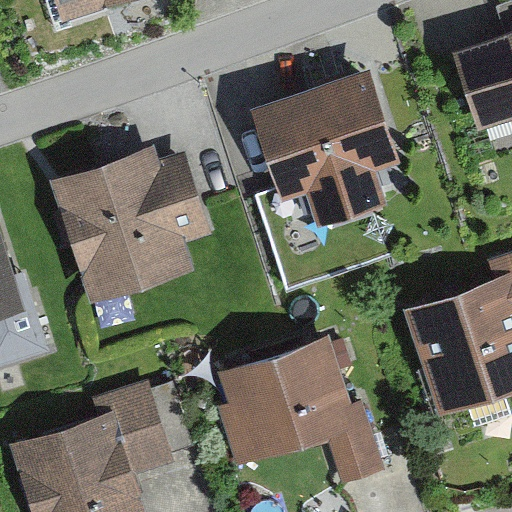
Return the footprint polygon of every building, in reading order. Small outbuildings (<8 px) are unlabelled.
[(58,0),(64,16),(113,0),(58,0)] [(511,24),(451,43),(477,127),(511,116),(511,24)] [(371,58),(251,98),(283,196),(307,188),(318,222),(388,199),(377,168),(405,159),(371,58)] [(155,138),(50,173),(91,297),(195,263),(187,239),(213,230),(185,146),(160,155),(155,138)] [(0,362),(49,347),(24,267),(14,270),(0,223),(0,362)] [(494,271),(401,300),(437,412),(511,388),(511,249),(489,257),(494,271)] [(329,330),(220,367),(232,400),(219,404),(239,460),(311,435),(315,444),(328,440),(343,483),(387,467),(363,395),(353,399),(329,330)] [(99,409),(8,439),(31,511),(148,511),(135,472),(174,459),(147,377),(94,395),(99,409)]
